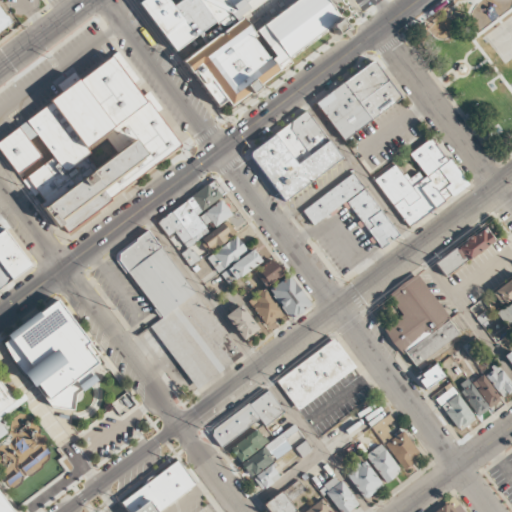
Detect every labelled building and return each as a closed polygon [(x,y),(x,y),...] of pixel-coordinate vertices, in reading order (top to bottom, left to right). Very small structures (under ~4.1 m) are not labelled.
[(181,0),(173,6),(168,0),(144,0),(140,3),(175,51),(198,34),(203,45),(183,61),(191,74),(193,73),(218,107),(226,101),(230,107),(291,64),(289,60),(331,29),(329,26),(338,19),(323,0),(181,0)] [(0,31),(11,23),(0,7),(0,31)] [(208,41),(202,32),(198,35),(200,38),(177,54),(181,61),(208,41)] [(118,52),(0,141),(0,150),(51,222),(59,218),(68,233),(113,201),(111,198),(180,146),(157,113),(162,110),(149,91),(142,97),(132,84),(139,80),(118,52)] [(400,99),(374,61),(316,101),(341,139),(400,99)] [(341,160),(307,111),(246,153),(273,192),(276,190),(283,201),(341,160)] [(375,179),(407,226),(466,186),(433,137),(409,153),(420,170),(407,180),(396,164),(375,179)] [(398,236),(354,173),(302,210),(313,225),(347,202),(380,249),(398,236)] [(157,220),(175,246),(182,242),(186,248),(209,232),(196,214),(225,195),(215,180),(157,220)] [(210,221),(215,227),(232,215),(221,200),(199,216),(205,225),(210,221)] [(236,233),(226,220),(199,240),(209,253),(236,233)] [(6,229),(0,232),(0,288),(31,267),(6,229)] [(435,261),(444,275),(494,242),(485,229),(435,261)] [(240,357),(150,230),(115,255),(160,318),(150,326),(195,390),(240,357)] [(247,253),(237,237),(206,256),(216,272),(247,253)] [(181,254),(190,266),(198,260),(190,248),(181,254)] [(220,272),(227,284),(261,263),(254,251),(220,272)] [(283,276),(273,260),(254,271),(264,287),(283,276)] [(459,335),(419,275),(370,308),(411,368),(459,335)] [(269,288),(287,320),(309,308),(291,276),(269,288)] [(499,305),(511,297),(511,279),(491,291),(499,305)] [(247,302),(267,327),(283,314),(263,289),(247,302)] [(4,342),(18,360),(33,381),(55,407),(77,411),(80,395),(111,372),(93,347),(96,345),(63,299),(4,342)] [(506,325),(511,320),(511,301),(497,314),(506,325)] [(226,314),(241,340),(257,331),(242,304),(226,314)] [(355,368),(334,338),(276,380),(297,410),(355,368)] [(485,372),(500,399),(511,391),(511,387),(499,364),(485,372)] [(443,378),(436,365),(416,376),(423,389),(443,378)] [(471,383),(490,408),(501,399),(482,375),(471,383)] [(0,511),(0,378),(22,407),(0,423),(0,490),(16,511),(0,511)] [(457,386),(479,416),(488,409),(466,379),(457,386)] [(458,431),(475,420),(451,387),(435,399),(458,431)] [(221,447),(259,419),(264,426),(283,412),(267,390),(210,432),(221,447)] [(402,431),(393,438),(385,427),(393,421),(388,415),(371,427),(402,469),(420,456),(402,431)] [(265,445),(275,459),(291,449),(285,439),(297,431),(294,425),(265,445)] [(238,462),(267,444),(258,430),(230,447),(238,462)] [(311,450),(305,441),(295,448),(302,457),(311,450)] [(401,471),(380,444),(365,456),(386,483),(401,471)] [(252,478),(274,460),(263,446),(241,464),(252,478)] [(121,501),(128,511),(158,511),(195,485),(176,460),(121,501)] [(345,474),(365,499),(383,486),(363,460),(345,474)] [(280,477),(271,465),(253,478),(262,490),(280,477)] [(336,511),(346,511),(356,507),(338,476),(321,486),(336,511)] [(292,500),(305,490),(298,480),(285,490),(292,500)] [(268,511),(296,511),(281,491),(263,504),(268,511)]
